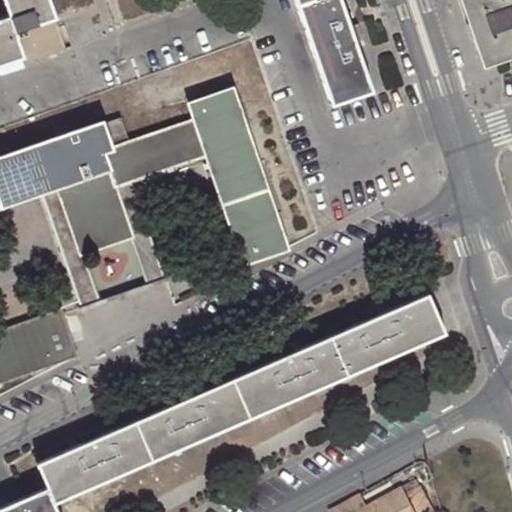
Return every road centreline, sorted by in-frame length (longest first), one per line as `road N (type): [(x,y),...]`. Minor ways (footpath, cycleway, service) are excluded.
road 1 (residential): [(477,198),(0,441)]
road 2 (residential): [(275,511),(504,384)]
road 3 (unclassified): [(411,0),(477,198)]
